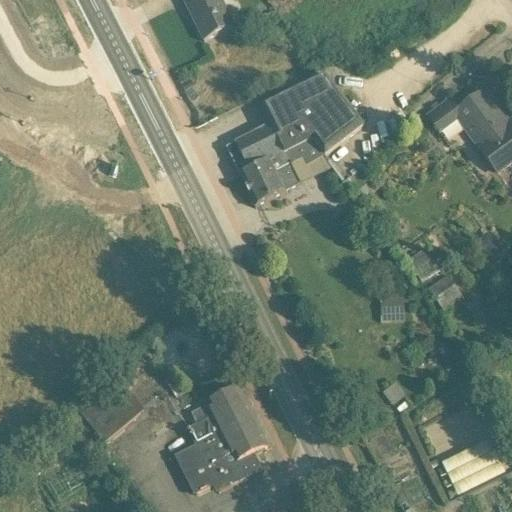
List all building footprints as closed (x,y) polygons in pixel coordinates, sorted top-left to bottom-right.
[(192,0),(185,4),(204,42),(234,27),(219,0),(192,0)] [(410,0),(378,24),(380,26),(366,37),(361,30),(363,28),(354,17),(352,19),(347,12),(362,0),(302,0),(296,5),(359,88),(463,8),(456,0),(410,0)] [(240,178),(241,179),(250,174),(285,154),(311,140),(317,152),(322,160),(333,152),(365,127),(326,77),(261,109),(270,127),(227,150),(240,178)] [(451,100),(427,119),(441,137),(458,124),(497,177),(511,165),(511,122),(509,125),(486,94),(460,113),(451,100)] [(285,154),(250,174),(241,179),(250,199),(249,201),(252,206),(254,206),(255,211),(286,195),(285,194),(300,186),(290,166),(304,159),(308,167),(322,160),(317,152),(311,140),(285,154)] [(362,182),(348,193),(356,204),(370,194),(362,182)] [(426,252),(408,262),(420,285),(439,274),(426,252)] [(450,278),(435,286),(447,307),(462,300),(450,278)] [(403,323),(403,301),(382,301),(382,323),(403,323)] [(116,379),(75,412),(104,446),(144,413),(116,379)] [(405,399),(397,386),(383,394),(392,407),(405,399)] [(188,432),(196,448),(175,459),(195,498),(216,487),(219,493),(261,472),(253,458),(268,450),(238,390),(208,405),(209,407),(192,416),(198,427),(188,432)] [(489,442),(442,464),(457,497),(504,475),(489,442)]
